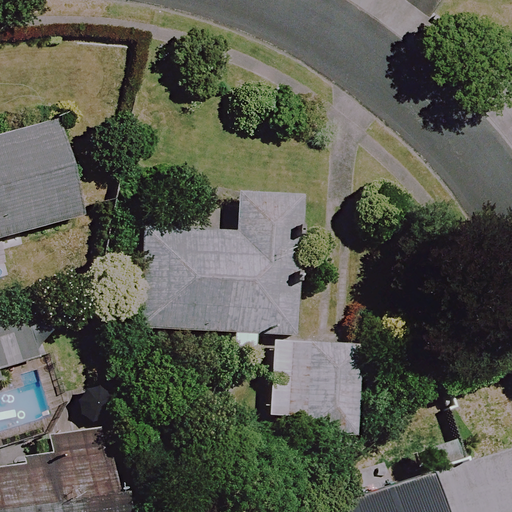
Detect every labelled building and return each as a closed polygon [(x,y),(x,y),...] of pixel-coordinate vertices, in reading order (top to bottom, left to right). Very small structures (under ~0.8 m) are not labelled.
[(0,240),(78,221),(55,128),(0,141),(0,240)] [(299,201),(233,197),(230,237),(139,232),(133,332),(228,338),(227,356),(248,357),(249,335),(291,337),(299,201)] [(0,373),(35,362),(22,320),(0,326),(0,373)] [(358,351),(269,346),(264,435),(353,439),(358,351)] [(134,511),(133,503),(120,504),(113,435),(50,442),(51,458),(21,462),(23,475),(0,477),(0,511),(134,511)] [(439,511),(429,477),(397,486),(388,456),(353,467),(359,488),(323,499),(327,511),(439,511)]
